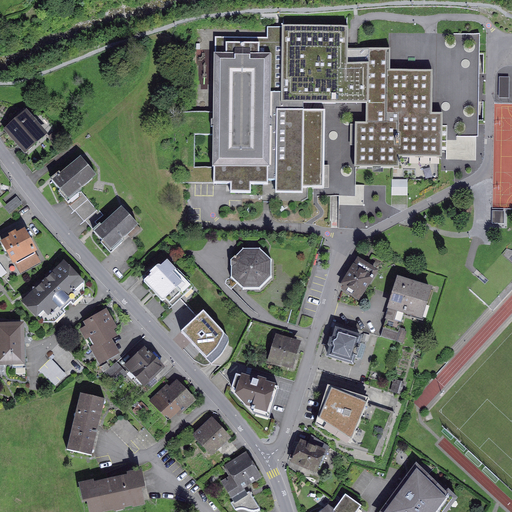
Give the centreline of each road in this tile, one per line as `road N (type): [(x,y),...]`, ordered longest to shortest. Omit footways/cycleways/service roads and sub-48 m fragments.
road 1 (tertiary): [(0,148),(265,457)]
road 2 (residential): [(265,457),(279,447),(345,230)]
road 3 (residential): [(209,511),(153,454),(120,451),(109,439)]
